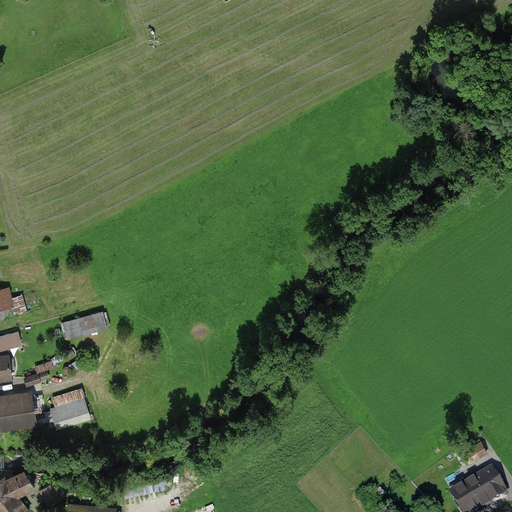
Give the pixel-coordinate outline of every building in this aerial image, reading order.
[(103,310),(64,321),(68,336),(107,325),(103,310)] [(0,348),(22,343),(19,329),(0,334),(0,348)] [(12,352),(0,353),(0,380),(14,379),(12,352)] [(53,361),(38,364),(39,370),(54,367),(53,361)] [(27,375),(28,384),(43,381),(42,373),(27,375)] [(0,430),(34,426),(29,390),(0,393),(0,430)] [(90,419),(83,398),(46,410),(53,431),(90,419)] [(487,451),(481,442),(474,446),(470,441),(464,445),(467,450),(461,454),(467,464),(487,451)] [(5,478),(0,481),(0,511),(28,511),(29,511),(17,495),(34,487),(25,470),(6,480),(5,478)] [(462,488),(452,494),(462,511),(479,511),(507,496),(492,470),(474,480),(472,477),(460,484),(462,488)] [(125,481),(127,493),(170,487),(168,475),(125,481)] [(67,493),(61,484),(56,487),(52,482),(40,490),(50,504),(67,493)]
